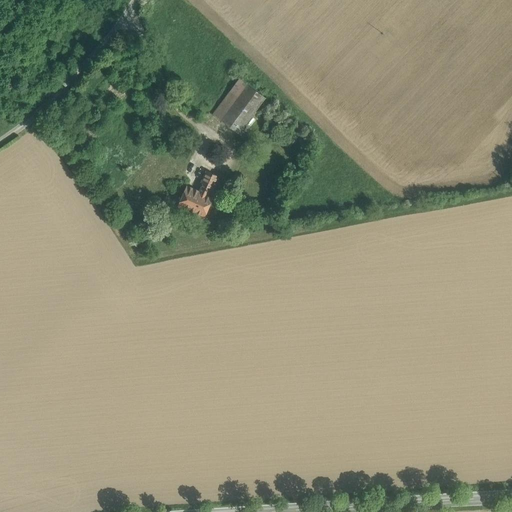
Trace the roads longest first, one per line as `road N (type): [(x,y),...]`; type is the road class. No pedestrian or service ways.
road 1 (secondary): [(268,511),(511,496)]
road 2 (track): [(0,141),(37,119),(143,0)]
